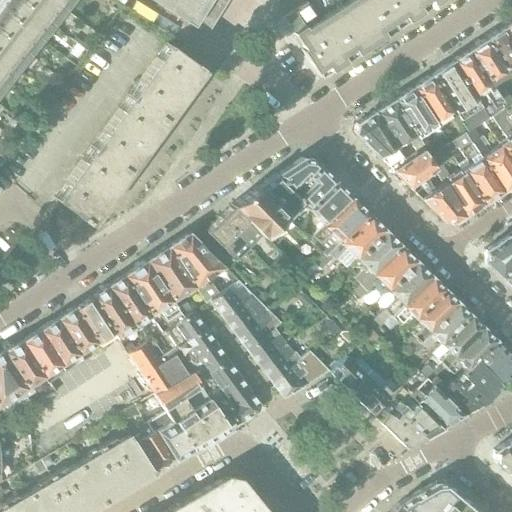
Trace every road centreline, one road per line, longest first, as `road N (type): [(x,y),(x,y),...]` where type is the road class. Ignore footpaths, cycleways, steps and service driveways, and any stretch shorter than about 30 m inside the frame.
road 1 (residential): [(0,321),(310,122)]
road 2 (residential): [(117,511),(238,440),(301,511)]
road 3 (residential): [(310,122),(494,0)]
road 4 (residential): [(310,122),(442,252)]
